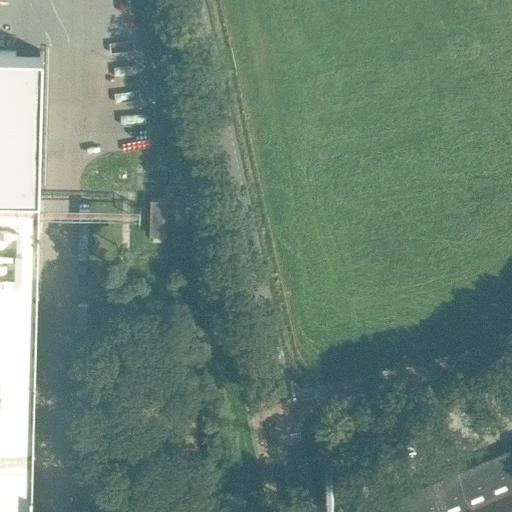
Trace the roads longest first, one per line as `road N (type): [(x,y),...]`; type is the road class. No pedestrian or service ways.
road 1 (unknown): [(47,0),(70,48),(76,112),(71,511)]
road 2 (tertiary): [(281,403),(194,0)]
road 3 (unclassified): [(281,403),(488,353),(511,339)]
